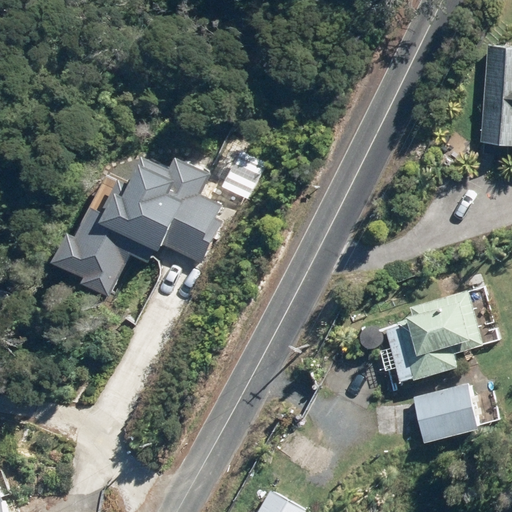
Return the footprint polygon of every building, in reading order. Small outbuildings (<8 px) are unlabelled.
[(511,35),(491,34),(484,141),(511,142),(511,35)] [(448,162),(429,155),(419,181),(438,188),(448,162)] [(470,172),(451,165),(438,199),(457,206),(470,172)] [(474,281),(405,310),(429,368),(498,339),(474,281)] [(481,378),(425,392),(437,440),(493,426),(481,378)] [(318,511),(322,507),(280,483),(263,511),(318,511)] [(28,511),(14,486),(0,493),(0,511),(28,511)]
